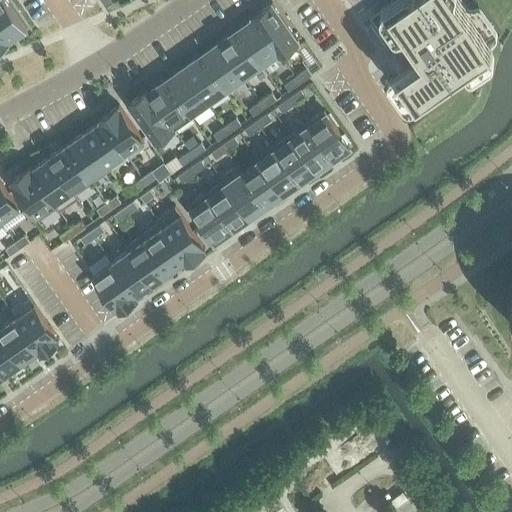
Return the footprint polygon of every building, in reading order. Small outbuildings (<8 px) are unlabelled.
[(7,0),(0,0),(0,27),(9,41),(10,41),(9,40),(27,28),(7,0)] [(391,0),(390,1),(371,15),(390,42),(400,34),(415,54),(399,65),(399,66),(399,67),(416,92),(417,92),(417,93),(418,93),(419,92),(491,42),(491,41),(492,41),(491,40),(463,0),(391,0)] [(272,2),(253,15),(254,17),(255,17),(281,54),(280,55),(282,57),(301,43),(272,2)] [(254,17),(237,29),(264,67),(280,55),(281,54),(255,17),(254,17)] [(0,27),(0,47),(9,41),(0,27)] [(237,29),(219,41),(246,79),(264,67),(237,29)] [(219,41),(202,54),(225,87),(224,88),(227,92),(246,79),(219,41)] [(202,54),(184,66),(208,100),(208,99),(224,88),(225,87),(202,54)] [(184,66),(166,79),(190,112),(189,113),(192,117),(211,103),(208,99),(208,100),(184,66)] [(307,67),(296,75),(300,81),(312,73),(307,67)] [(300,81),(296,75),(284,83),(289,90),(300,81)] [(166,79),(149,91),(172,125),(189,113),(190,112),(166,79)] [(301,88),(289,96),(294,102),(306,94),(301,88)] [(148,89),(129,102),(155,140),(174,127),(172,125),(149,91),(148,89)] [(272,92),(260,100),(265,106),(276,98),(272,92)] [(289,96),(278,104),(283,110),(294,102),(289,96)] [(265,106),(260,100),(249,108),(253,114),(265,106)] [(100,117),(102,119),(125,152),(145,138),(120,103),(100,117)] [(306,122),(309,126),(309,125),(332,157),(349,145),(324,109),(306,122)] [(267,111),(256,120),(260,126),(272,118),(267,111)] [(236,116),(225,125),(229,131),(241,123),(236,116)] [(125,152),(102,119),(84,131),(107,165),(125,152)] [(260,126),(256,120),(244,128),(249,134),(260,126)] [(229,131),(225,125),(213,133),(218,139),(229,131)] [(293,137),(315,169),(332,157),(309,125),(309,126),(293,136),(293,137)] [(84,131),(66,143),(92,181),(110,168),(107,165),(84,131)] [(293,137),(293,136),(291,132),(273,145),(275,149),(276,149),(298,180),(315,169),(293,137)] [(234,135),(222,143),(227,149),(239,141),(234,135)] [(201,141),(189,149),(194,156),(206,148),(201,141)] [(48,156),(75,193),(92,181),(66,143),(48,156)] [(227,149),(222,143),(211,151),(216,158),(227,149)] [(194,156),(189,149),(178,157),(183,164),(194,156)] [(275,149),(259,160),(282,192),(298,180),(276,149),(275,149)] [(77,197),(75,193),(48,156),(31,168),(57,206),(60,210),(77,197)] [(201,158),(189,166),(194,173),(205,165),(201,158)] [(259,160),(243,172),(265,204),(282,192),(259,160)] [(162,163),(152,170),(156,176),(159,180),(169,174),(162,163)] [(220,176),(223,180),(248,216),(265,204),(243,172),(238,164),(220,176)] [(189,166),(178,174),(182,181),(194,173),(189,166)] [(39,219),(57,206),(31,168),(30,167),(11,179),(39,219)] [(142,176),(146,183),(156,176),(152,170),(142,176)] [(0,218),(1,220),(21,206),(0,176),(0,218)] [(137,190),(146,183),(142,176),(132,183),(137,190)] [(153,185),(160,196),(171,190),(165,179),(153,185)] [(223,180),(207,191),(232,227),(248,216),(223,180)] [(150,188),(140,195),(145,201),(155,194),(150,188)] [(232,227),(207,191),(189,204),(214,240),(232,227)] [(107,201),(111,208),(121,201),(116,194),(107,201)] [(124,206),(128,213),(138,206),(133,200),(124,206)] [(101,214),(111,208),(107,201),(97,208),(101,214)] [(160,222),(186,259),(187,261),(207,247),(176,204),(157,218),(160,222)] [(119,220),(128,213),(124,206),(114,213),(119,220)] [(81,220),(72,226),(76,233),(86,226),(81,220)] [(169,271),(186,259),(160,222),(143,234),(169,271)] [(100,223),(90,230),(95,236),(104,229),(100,223)] [(76,233),(72,226),(60,234),(65,241),(76,233)] [(95,236),(90,230),(81,236),(85,243),(95,236)] [(26,234),(16,241),(20,247),(30,240),(26,234)] [(129,249),(152,283),(169,271),(143,234),(126,245),(129,249)] [(20,247),(16,241),(6,248),(10,254),(20,247)] [(112,260),(136,294),(152,283),(129,249),(112,260)] [(137,296),(136,294),(112,260),(93,273),(118,309),(137,296)] [(35,303),(16,316),(40,350),(41,351),(59,338),(35,303)] [(16,316),(0,327),(0,330),(22,362),(40,350),(16,316)] [(0,368),(4,374),(22,362),(0,330),(0,368)]
